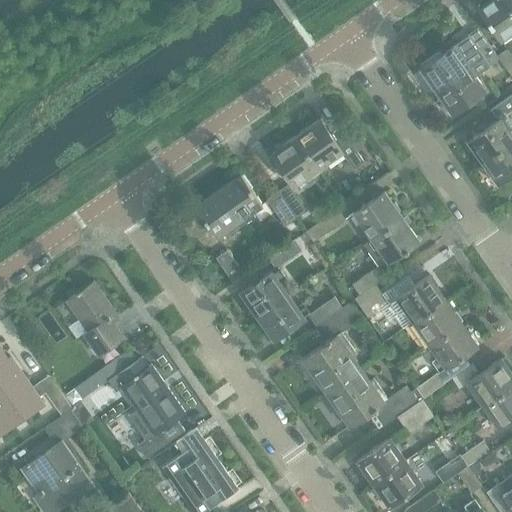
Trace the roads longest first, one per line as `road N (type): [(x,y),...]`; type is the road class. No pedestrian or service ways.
road 1 (residential): [(333,511),(115,196)]
road 2 (residential): [(507,264),(344,35)]
road 3 (residential): [(115,196),(344,35)]
road 4 (residential): [(0,276),(115,196)]
